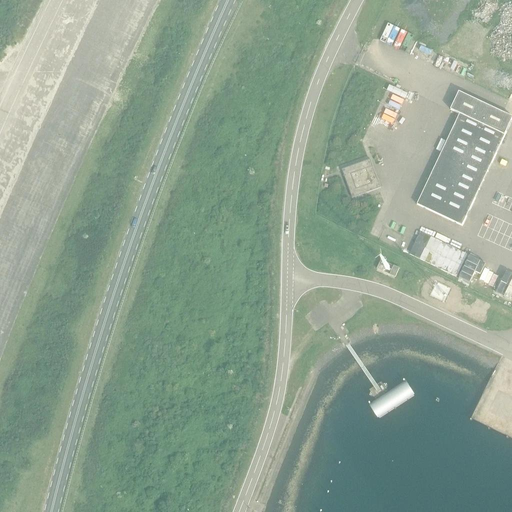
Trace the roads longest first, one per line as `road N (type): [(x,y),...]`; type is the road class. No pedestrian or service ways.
road 1 (primary): [(50,511),(128,246),(226,0)]
road 2 (unclassified): [(285,276),(294,163),(314,85),(354,0)]
road 3 (unknown): [(471,239),(408,202),(404,165),(442,82),(511,111)]
road 4 (unclassified): [(238,511),(277,396),(285,276)]
road 5 (unclassified): [(285,276),(374,287),(511,349)]
road 6 (unclassified): [(0,119),(55,0)]
